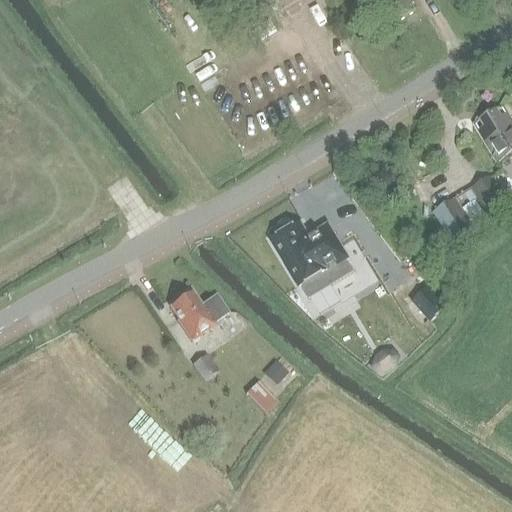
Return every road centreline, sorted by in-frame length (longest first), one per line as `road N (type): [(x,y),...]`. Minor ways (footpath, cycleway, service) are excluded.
road 1 (tertiary): [(153,240),(511,29)]
road 2 (tertiary): [(0,323),(153,240)]
